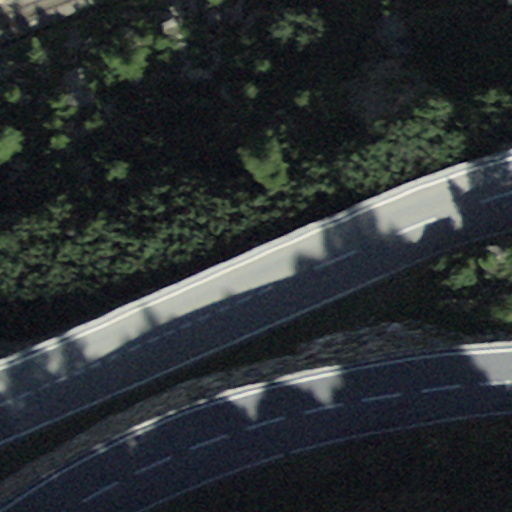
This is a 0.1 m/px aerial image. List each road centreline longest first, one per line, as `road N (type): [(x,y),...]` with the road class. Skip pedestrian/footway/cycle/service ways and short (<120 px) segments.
road 1 (primary): [(0,404),(398,233),(511,194)]
road 2 (primary): [(511,382),(377,397),(234,432),(142,468),(65,511)]
